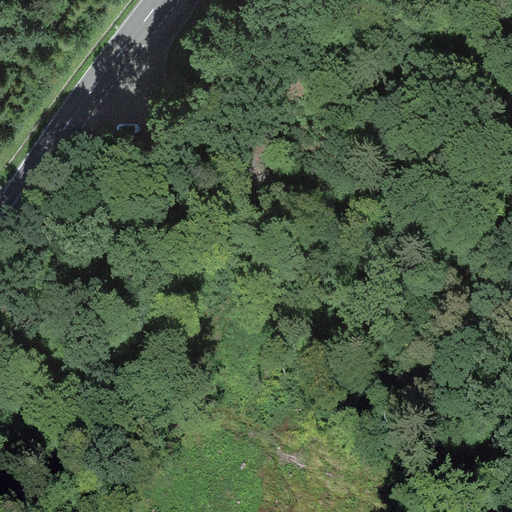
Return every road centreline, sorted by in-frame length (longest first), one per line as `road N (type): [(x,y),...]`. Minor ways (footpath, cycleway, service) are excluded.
road 1 (track): [(103,79),(163,126),(511,311)]
road 2 (primary): [(0,227),(161,0)]
